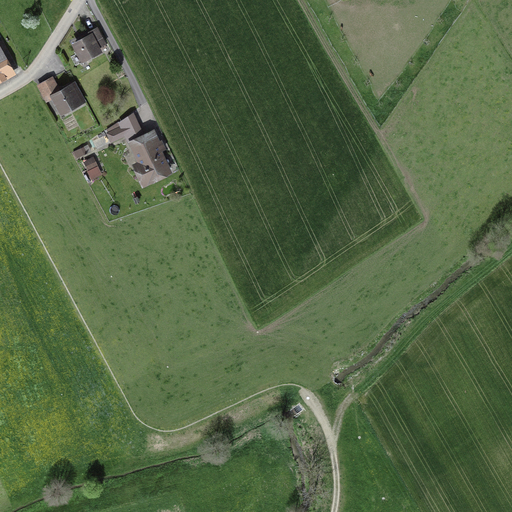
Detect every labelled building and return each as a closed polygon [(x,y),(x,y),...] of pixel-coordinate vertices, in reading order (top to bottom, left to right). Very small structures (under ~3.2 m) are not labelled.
[(70,41),(83,63),(108,52),(97,30),(70,41)] [(0,84),(17,75),(0,39),(0,84)] [(60,90),(54,77),(37,86),(43,97),(51,93),(64,118),(88,106),(76,82),(60,90)] [(124,128),(109,134),(112,141),(126,134),(124,128)] [(175,176),(156,132),(131,142),(140,163),(133,166),(143,188),(175,176)]
